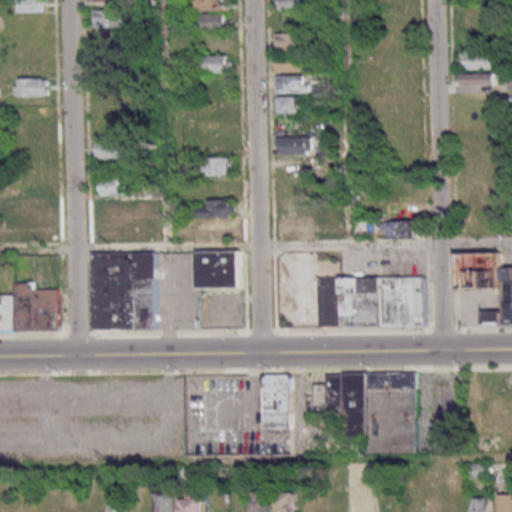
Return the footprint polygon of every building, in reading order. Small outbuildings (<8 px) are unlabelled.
[(20,0),(20,14),(44,14),(44,0),(20,0)] [(201,0),(201,12),(228,12),(228,0),(201,0)] [(281,0),(281,10),(305,10),(305,0),(281,0)] [(97,32),(129,31),(128,13),(97,14),(97,32)] [(204,34),(228,33),(227,17),(204,17),(204,34)] [(279,33),(305,34),(305,17),(279,18),(279,33)] [(233,52),(233,34),(203,34),(203,52),(233,52)] [(279,53),(306,52),(306,37),(279,38),(279,53)] [(463,70),(496,69),(496,53),(464,53),(463,70)] [(279,74),(310,73),(310,59),(279,59),(279,74)] [(205,75),(228,74),(228,61),(205,61),(205,75)] [(503,73),(463,73),(463,91),(503,91),(503,73)] [(229,93),(229,75),(205,75),(205,93),(229,93)] [(277,95),(306,94),(306,79),(278,80),(277,95)] [(22,99),(48,99),(48,84),(23,84),(22,99)] [(283,115),(300,114),(299,99),(282,100),(283,115)] [(50,118),(18,118),(18,135),(50,135),(50,118)] [(283,156),(309,155),(309,139),(282,140),(283,156)] [(100,161),(128,160),(127,143),(100,144),(100,161)] [(208,178),(233,177),(232,163),(208,164),(208,178)] [(106,198),(127,198),(127,183),(106,183),(106,198)] [(196,221),(233,220),(233,202),(208,202),(208,208),(195,208),(196,221)] [(315,238),(315,219),(282,219),(282,238),(315,238)] [(331,236),(347,236),(347,219),(331,219),(331,236)] [(376,219),(356,219),(356,233),(376,233),(376,219)] [(203,221),(203,237),(236,237),(236,221),(203,221)] [(389,240),(410,239),(410,224),(388,224),(389,240)] [(511,324),(486,325),(486,308),(504,307),(503,287),(461,288),(461,250),(505,250),(505,264),(511,263),(511,324)] [(200,291),(244,290),(243,253),(200,254),(200,291)] [(98,332),(157,330),(155,255),(96,256),(98,332)] [(322,327),(430,325),(429,279),(321,281),(322,327)] [(59,332),(0,332),(0,297),(16,297),(16,285),(34,285),(34,293),(59,293),(59,332)] [(371,435),(371,453),(419,453),(419,372),(325,372),(325,382),(313,381),(313,413),(344,413),(344,435),(371,435)] [(293,373),(263,373),(263,430),(293,430),(293,373)] [(185,453),(227,452),(226,416),(218,416),(217,376),(183,376),(185,453)] [(472,464),(473,477),(485,476),(485,464),(472,464)] [(352,511),(374,511),(375,485),(353,485),(352,511)] [(329,511),(348,511),(348,491),(329,491),(329,511)] [(253,511),(273,511),(274,492),(254,492),(253,511)] [(277,511),(297,511),(298,492),(278,492),(277,511)] [(178,511),(178,493),(157,493),(157,511),(178,511)] [(511,511),(511,493),(499,494),(498,511),(511,511)] [(469,511),(469,494),(449,494),(449,511),(469,511)] [(129,511),(129,496),(109,496),(109,511),(129,511)] [(183,496),(182,511),(203,511),(203,496),(183,496)] [(474,511),(494,511),(494,497),(474,497),(474,511)] [(248,511),(249,501),(229,501),(228,511),(248,511)]
